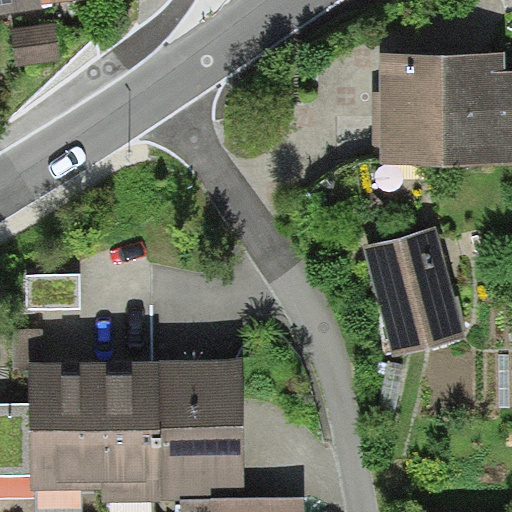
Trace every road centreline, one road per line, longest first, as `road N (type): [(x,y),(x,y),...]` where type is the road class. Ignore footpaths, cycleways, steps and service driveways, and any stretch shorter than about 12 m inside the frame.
road 1 (residential): [(158,81),(303,316),(357,511)]
road 2 (tertiary): [(0,181),(158,81)]
road 3 (tertiary): [(158,81),(266,0)]
